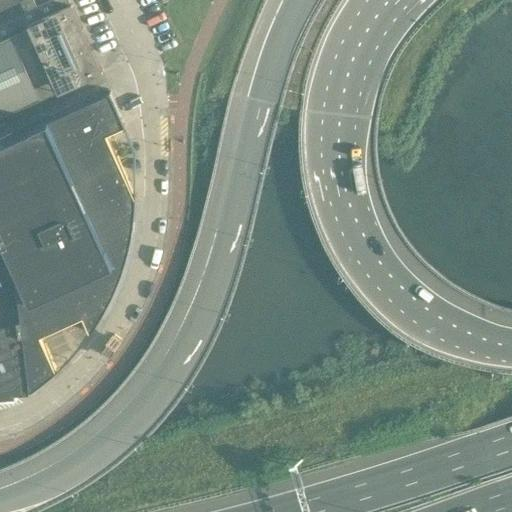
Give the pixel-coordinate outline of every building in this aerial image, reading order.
[(0,21),(36,5),(33,0),(20,0),(0,9),(0,21)] [(47,0),(36,5),(0,21),(0,114),(57,89),(58,91),(102,71),(82,27),(71,3),(70,4),(68,0),(47,0)] [(0,0),(0,9),(20,0),(0,0)] [(135,244),(137,236),(138,227),(139,219),(135,219),(135,211),(136,203),(136,195),(135,195),(106,132),(123,124),(108,91),(0,138),(0,235),(13,265),(29,391),(40,383),(46,378),(51,374),(57,369),(41,334),(83,315),(91,332),(95,325),(100,319),(104,312),(108,314),(112,307),(116,299),(120,292),(123,284),(126,276),(129,268),(131,260),(133,252),(135,244)] [(41,99),(8,112),(15,128),(48,115),(41,99)] [(29,391),(13,265),(0,235),(0,397),(17,396),(16,392),(29,391)]
